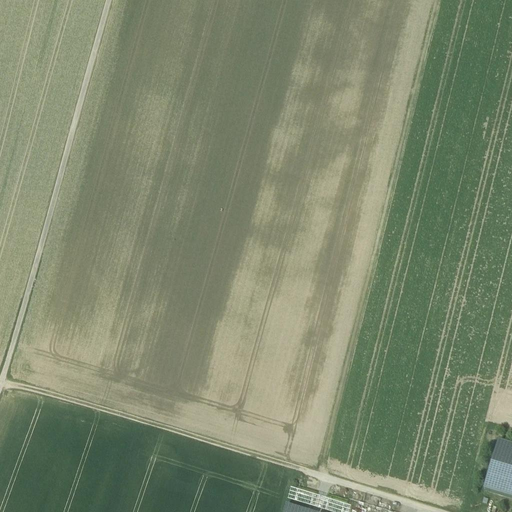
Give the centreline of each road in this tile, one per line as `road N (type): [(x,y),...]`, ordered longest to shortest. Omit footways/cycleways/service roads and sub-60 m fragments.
road 1 (track): [(317,476),(435,0)]
road 2 (track): [(0,389),(109,0)]
road 3 (track): [(0,383),(307,472)]
